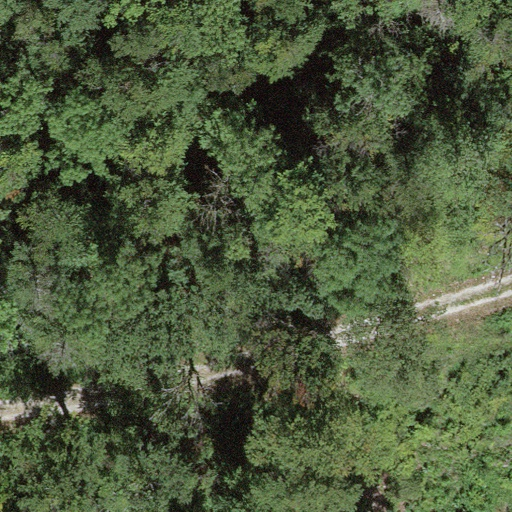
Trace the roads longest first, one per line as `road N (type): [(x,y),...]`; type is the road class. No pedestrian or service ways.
road 1 (track): [(511,283),(102,399),(0,406)]
road 2 (track): [(0,108),(164,130),(444,0)]
